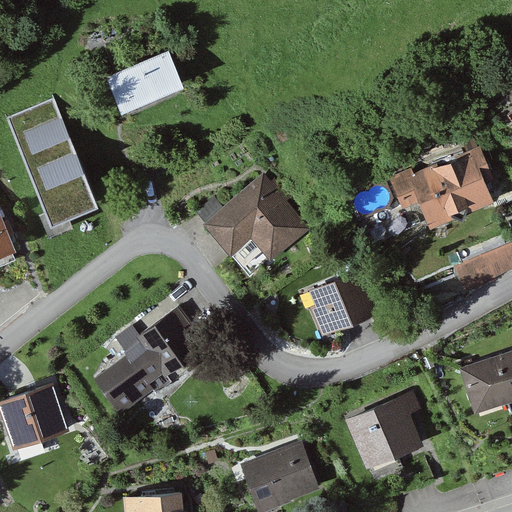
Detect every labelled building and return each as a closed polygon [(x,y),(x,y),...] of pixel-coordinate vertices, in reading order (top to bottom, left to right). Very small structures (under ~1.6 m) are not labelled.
[(170,50),(106,76),(122,115),(186,89),(170,50)] [(52,99),(6,119),(51,225),(98,205),(52,99)] [(511,103),(496,113),(506,131),(511,127),(511,103)] [(416,199),(430,229),(490,202),(481,182),(490,178),(473,142),(468,144),(472,152),(413,180),(409,172),(394,179),(405,204),(416,199)] [(264,172),(198,222),(223,254),(244,238),(262,262),(307,228),(264,172)] [(0,215),(0,256),(16,249),(0,215)] [(511,228),(460,249),(470,274),(511,257),(511,228)] [(357,269),(300,290),(316,334),(373,313),(357,269)] [(134,342),(80,376),(105,415),(150,387),(145,379),(187,352),(161,311),(128,332),(134,342)] [(511,347),(455,366),(470,413),(511,399),(511,347)] [(48,380),(0,394),(0,428),(6,448),(64,431),(48,380)] [(413,389),(338,416),(356,468),(419,446),(408,415),(421,411),(413,389)] [(297,440),(235,460),(252,511),(314,491),(297,440)] [(173,511),(172,492),(118,495),(119,511),(173,511)]
